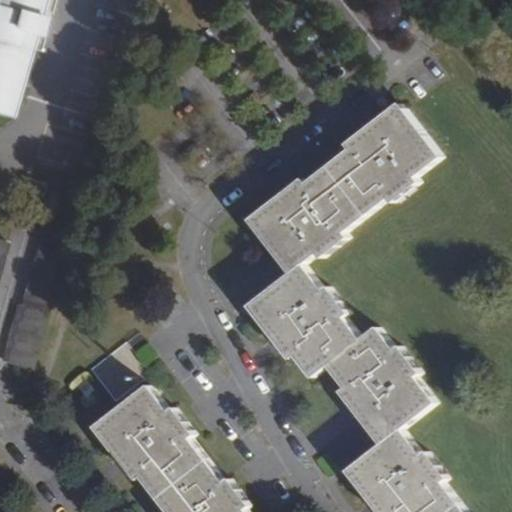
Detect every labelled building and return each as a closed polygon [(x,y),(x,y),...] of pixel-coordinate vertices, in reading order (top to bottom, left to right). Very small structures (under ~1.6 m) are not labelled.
[(0,0),(0,76),(21,0),(0,0)] [(102,0),(78,111),(109,118),(134,0),(102,0)] [(265,221),(302,271),(321,257),(334,246),(338,251),(360,234),(357,230),(398,199),(402,204),(428,184),(426,180),(451,160),(416,111),(391,129),(386,123),(358,144),(362,149),(321,179),(317,174),(294,191),(297,196),(265,221)] [(79,161),(83,135),(54,130),(49,156),(79,161)] [(0,271),(8,241),(0,239),(0,271)] [(63,252),(36,245),(6,361),(33,368),(52,294),(63,252)] [(321,257),(302,271),(274,292),(296,321),(290,326),(311,353),(317,350),(333,373),(348,362),(364,383),(360,387),(381,415),(386,411),(405,437),(417,429),(454,402),(435,378),(439,374),(419,346),(414,350),(397,326),(382,338),(364,314),(369,309),(348,283),(343,286),(321,257)] [(136,345),(101,372),(125,404),(160,376),(136,345)] [(102,392),(95,383),(88,389),(94,397),(102,392)] [(258,511),(261,508),(240,481),(236,484),(203,440),(207,438),(184,409),(182,412),(163,387),(112,426),(131,450),(127,454),(148,482),(153,478),(178,511),(258,511)] [(417,429),(405,437),(369,464),(387,491),(383,495),(395,511),(479,511),(457,483),(462,479),(442,453),(438,455),(417,429)]
